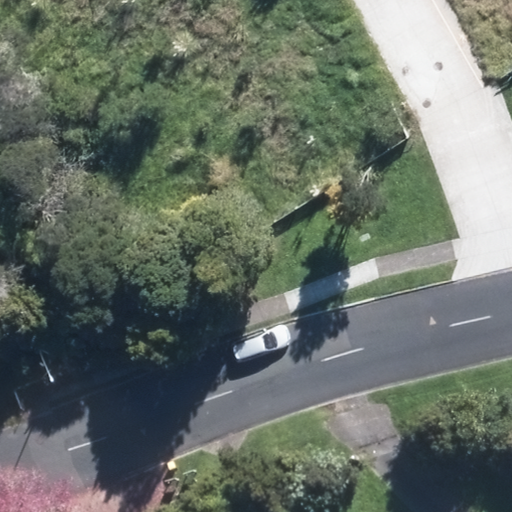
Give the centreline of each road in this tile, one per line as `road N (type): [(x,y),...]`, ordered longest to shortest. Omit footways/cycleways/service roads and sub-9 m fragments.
road 1 (residential): [(0,463),(365,342),(511,313)]
road 2 (residential): [(417,0),(461,74),(511,207)]
